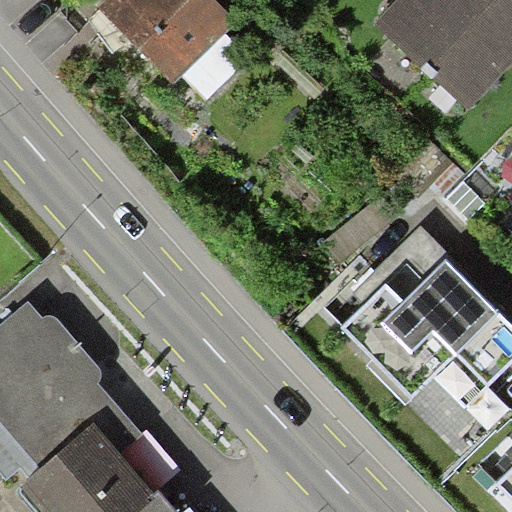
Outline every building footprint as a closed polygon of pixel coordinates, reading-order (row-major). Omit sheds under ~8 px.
[(157,91),(224,32),(195,0),(105,0),(89,15),(157,91)] [(463,113),(511,58),(511,0),(405,0),(375,34),(463,113)] [(479,392),(511,359),(511,336),(497,321),(439,263),(399,303),(386,291),(379,283),(332,329),(404,401),(447,359),(479,392)] [(163,511),(149,497),(170,478),(86,386),(87,377),(89,371),(25,301),(0,323),(0,487),(6,495),(20,511),(163,511)] [(511,459),(489,484),(511,505),(511,459)]
